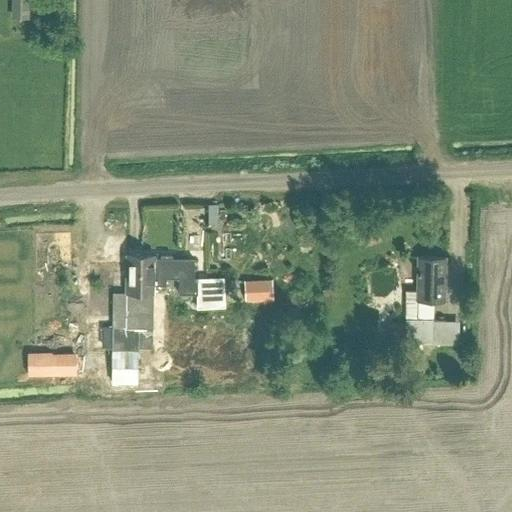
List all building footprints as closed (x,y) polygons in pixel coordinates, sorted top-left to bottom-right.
[(27,17),(27,0),(9,0),(9,16),(27,17)] [(143,281),(154,281),(154,282),(165,282),(165,274),(178,274),(179,289),(197,289),(197,302),(225,301),(224,273),(195,274),(194,254),(172,255),(172,252),(161,252),(161,256),(154,256),(154,252),(127,253),(127,271),(143,271),(143,281)] [(445,300),(446,256),(418,256),(417,299),(445,300)] [(143,281),(143,271),(127,271),(126,291),(127,325),(114,325),(114,347),(114,349),(140,348),(140,331),(141,331),(141,325),(154,325),(153,291),(153,282),(154,282),(154,281),(143,281)] [(243,300),(271,298),(270,278),(242,280),(243,300)] [(432,343),(432,319),(407,319),(406,343),(432,343)] [(141,382),(140,348),(114,349),(115,382),(141,382)] [(26,375),(50,374),(50,352),(50,351),(25,352),(26,375)]
